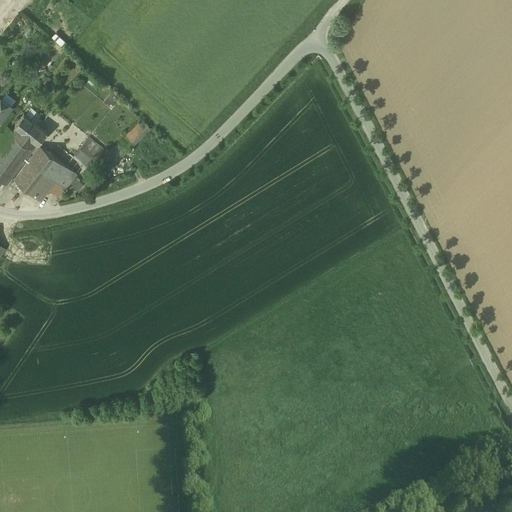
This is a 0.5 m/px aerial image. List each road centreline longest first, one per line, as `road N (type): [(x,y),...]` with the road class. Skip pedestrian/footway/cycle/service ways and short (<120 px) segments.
road 1 (unclassified): [(511,402),(314,37)]
road 2 (residential): [(314,37),(208,146),(160,179),(58,212),(0,210)]
